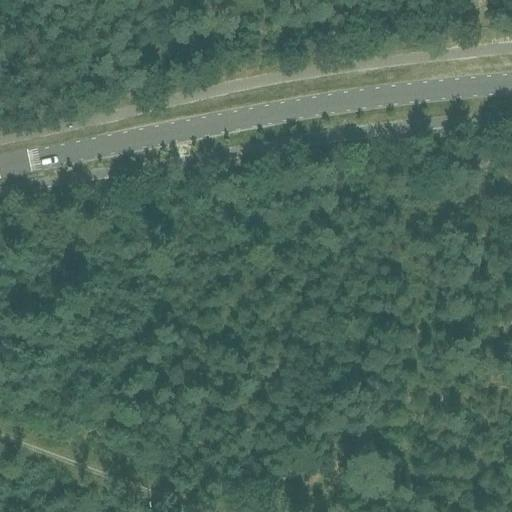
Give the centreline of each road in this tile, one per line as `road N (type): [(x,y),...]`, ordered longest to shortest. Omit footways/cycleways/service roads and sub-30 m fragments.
road 1 (tertiary): [(0,166),(305,107),(511,83)]
road 2 (track): [(210,511),(0,432)]
